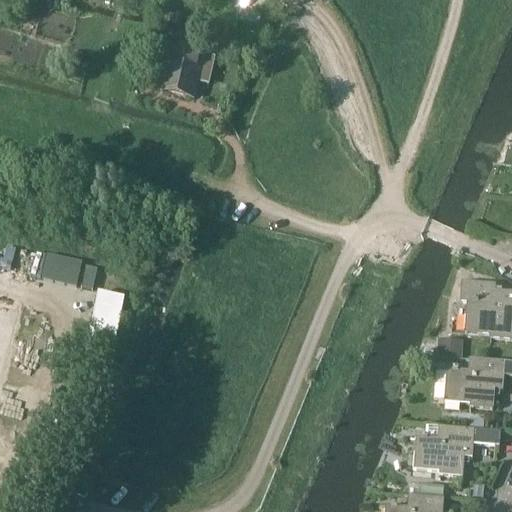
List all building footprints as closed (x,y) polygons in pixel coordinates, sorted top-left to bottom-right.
[(203,57),(171,49),(161,94),(194,102),(203,57)] [(95,289),(101,266),(52,253),(46,277),(95,289)] [(460,304),(466,304),(464,335),(489,337),(489,344),(491,345),(491,341),(511,342),(511,294),(490,293),(491,287),(461,284),(460,304)] [(118,351),(124,296),(100,293),(93,348),(118,351)] [(437,341),(436,360),(461,362),(462,343),(437,341)] [(511,365),(505,365),(465,362),(465,363),(469,363),(468,374),(457,374),(457,372),(453,372),(453,373),(446,373),(440,372),(440,374),(446,374),(444,405),(470,407),(469,413),(471,414),(471,410),(493,412),(494,392),(502,393),(503,379),(511,379),(511,365)] [(469,420),(468,433),(474,433),(483,434),(484,422),(469,420)] [(472,462),(473,448),(499,450),(500,435),(439,431),(435,431),(435,432),(439,432),(438,443),(427,442),(427,441),(422,440),(422,442),(410,441),(410,442),(415,443),(413,473),(439,476),(438,483),(440,483),(440,479),(462,481),(464,461),(472,462)] [(442,511),(443,501),(404,498),(386,497),(384,511),(442,511)]
